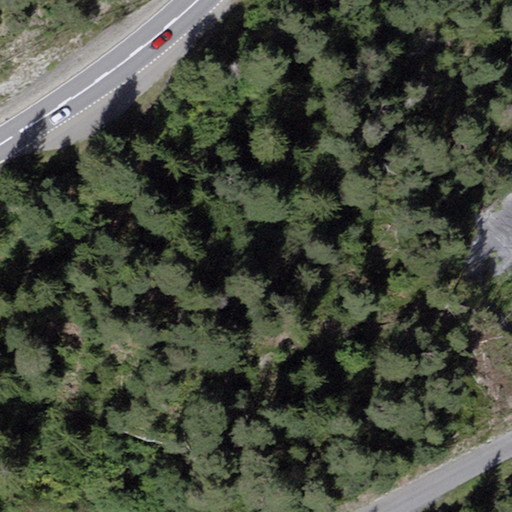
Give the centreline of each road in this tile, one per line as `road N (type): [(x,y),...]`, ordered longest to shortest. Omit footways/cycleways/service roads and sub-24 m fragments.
road 1 (primary): [(197,0),(0,144)]
road 2 (residential): [(386,511),(511,445)]
